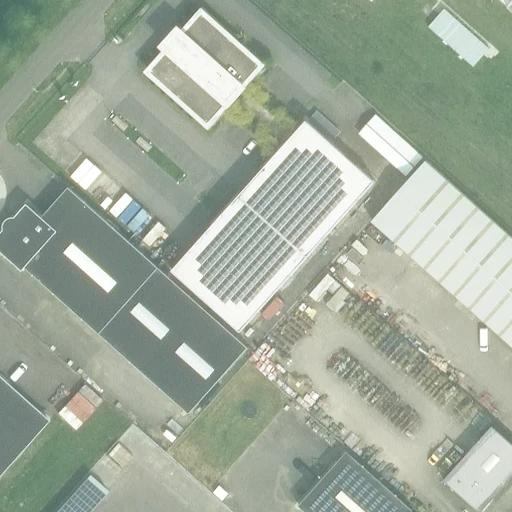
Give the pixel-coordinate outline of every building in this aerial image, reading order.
[(511,0),(500,0),(511,10),(511,0)] [(168,49),(148,72),(208,125),(261,65),(202,12),(182,34),(179,32),(165,47),(168,49)] [(376,101),(357,118),(396,161),(415,144),(376,101)] [(292,136),(172,271),(240,332),(375,182),(306,120),(292,136)] [(511,237),(426,161),(372,221),(511,346),(511,237)] [(248,347),(68,187),(42,217),(27,204),(15,217),(13,216),(9,217),(3,224),(2,228),(3,230),(0,233),(0,250),(22,270),(25,267),(99,334),(189,414),(248,347)] [(133,187),(116,207),(132,221),(149,201),(133,187)] [(24,301),(20,309),(36,317),(40,308),(24,301)] [(0,378),(0,473),(48,421),(0,378)] [(442,480),(478,511),(481,511),(511,476),(511,444),(492,426),(442,480)] [(410,511),(413,510),(347,452),(299,506),(305,511),(410,511)] [(86,460),(42,511),(76,511),(106,477),(86,460)]
